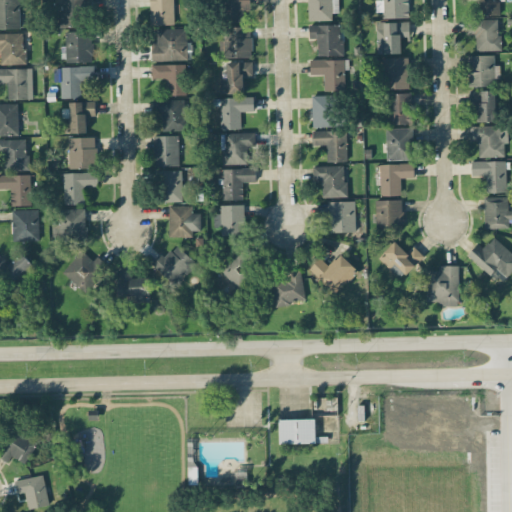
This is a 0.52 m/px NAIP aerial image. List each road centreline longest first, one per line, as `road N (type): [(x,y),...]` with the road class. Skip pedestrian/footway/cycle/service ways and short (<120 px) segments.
road 1 (secondary): [(0,385),(511,374)]
road 2 (secondary): [(285,346),(0,353)]
road 3 (residential): [(132,231),(123,0)]
road 4 (secondary): [(511,340),(285,346)]
road 5 (residential): [(289,225),(281,0)]
road 6 (residential): [(446,222),(438,0)]
